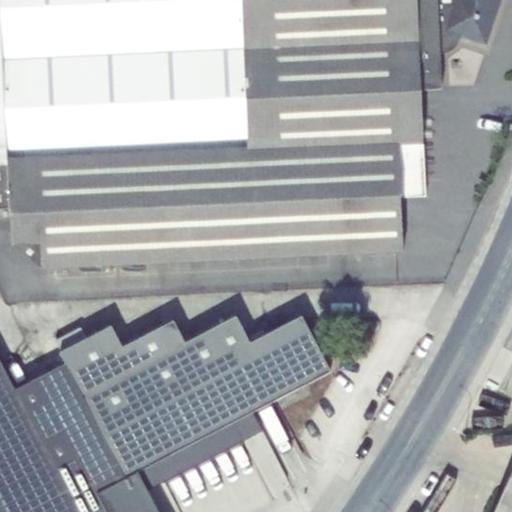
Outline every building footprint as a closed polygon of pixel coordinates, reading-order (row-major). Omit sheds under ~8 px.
[(0,0),(0,208),(9,208),(11,245),(40,268),(402,252),(400,198),(425,197),(420,90),(441,89),(439,54),(439,45),(445,45),(448,34),(459,38),(486,47),(501,0),(0,0)] [(445,45),(439,45),(439,54),(446,53),(453,48),(457,44),(459,38),(448,34),(445,45)] [(157,511),(147,491),(262,431),(252,413),(275,401),(330,372),(301,317),(249,343),(235,317),(184,343),(172,321),(121,347),(110,326),(86,338),(80,327),(56,340),(68,364),(127,477),(99,491),(109,511),(157,511)] [(127,477),(68,364),(14,392),(0,364),(0,511),(109,511),(99,491),(127,477)] [(511,511),(511,470),(493,511),(511,511)]
